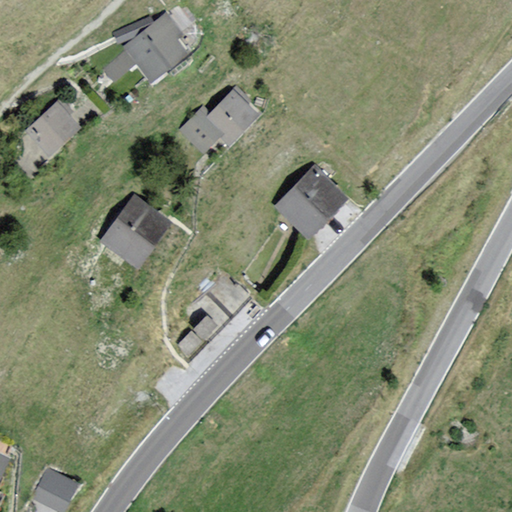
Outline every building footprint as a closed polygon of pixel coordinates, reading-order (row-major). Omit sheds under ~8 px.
[(203,48),(174,13),(132,48),(161,83),(203,48)] [(270,115),(239,89),(218,114),(206,104),(184,131),(212,154),(230,132),(245,145),(270,115)] [(90,127),(66,100),(33,130),(58,157),(90,127)] [(363,197),(326,161),(281,207),(319,243),(363,197)] [(184,221),(141,194),(109,243),(152,271),(184,221)] [(257,299),(227,272),(188,313),(198,322),(176,346),(196,365),(257,299)] [(0,481),(10,461),(0,456),(0,481)] [(78,483),(56,472),(41,500),(63,511),(78,483)]
